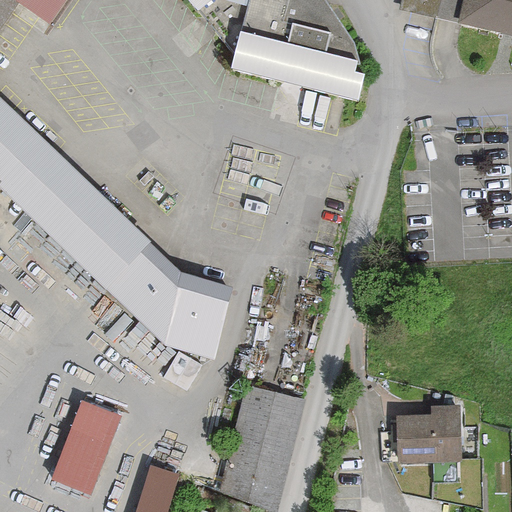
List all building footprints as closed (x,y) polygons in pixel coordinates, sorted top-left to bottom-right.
[(0,0),(0,31),(20,5),(13,0),(0,0)] [(13,0),(20,5),(51,26),(68,0),(13,0)] [(185,0),(236,59),(230,79),(344,107),(358,111),(364,85),(355,48),(322,0),(185,0)] [(511,0),(403,0),(403,1),(464,16),(462,24),(511,35),(511,0)] [(0,206),(5,199),(171,352),(220,367),(240,295),(188,280),(0,102),(0,206)] [(219,503),(254,511),(278,511),(307,407),(249,392),(219,503)] [(139,423),(102,398),(43,484),(81,510),(139,423)] [(404,468),(466,465),(463,412),(437,414),(437,421),(401,423),(404,468)] [(168,511),(179,478),(150,470),(137,511),(168,511)]
